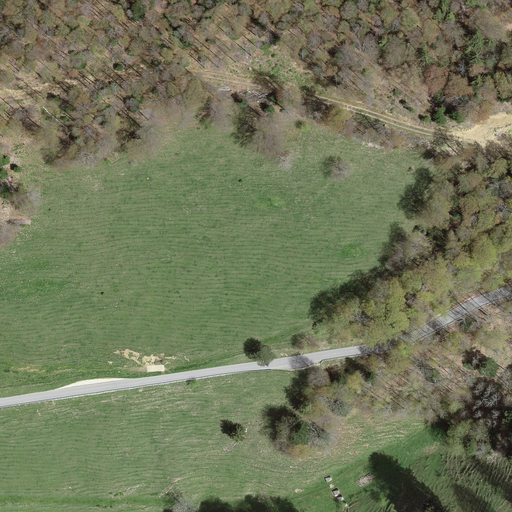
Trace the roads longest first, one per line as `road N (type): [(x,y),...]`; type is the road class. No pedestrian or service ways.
road 1 (tertiary): [(511,288),(380,345),(0,402)]
road 2 (track): [(0,100),(156,70),(188,72),(289,90),(469,140),(511,143)]
road 3 (track): [(396,511),(401,484),(396,467),(383,462),(249,511)]
